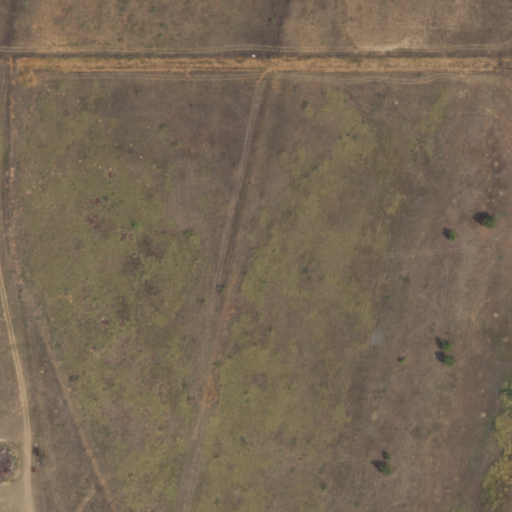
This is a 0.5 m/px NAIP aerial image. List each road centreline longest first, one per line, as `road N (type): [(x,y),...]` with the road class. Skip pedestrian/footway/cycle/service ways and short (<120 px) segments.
road 1 (track): [(76,511),(129,463),(189,436),(203,405),(278,61)]
road 2 (track): [(0,59),(511,64)]
